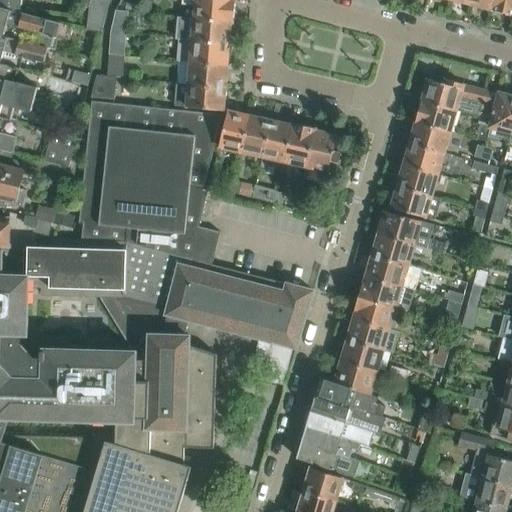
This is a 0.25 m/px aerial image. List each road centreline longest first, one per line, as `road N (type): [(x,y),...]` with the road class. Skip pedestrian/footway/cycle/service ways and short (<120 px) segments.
road 1 (residential): [(390,113),(269,511)]
road 2 (residential): [(276,0),(272,76),(390,113)]
road 3 (residential): [(423,36),(294,0)]
